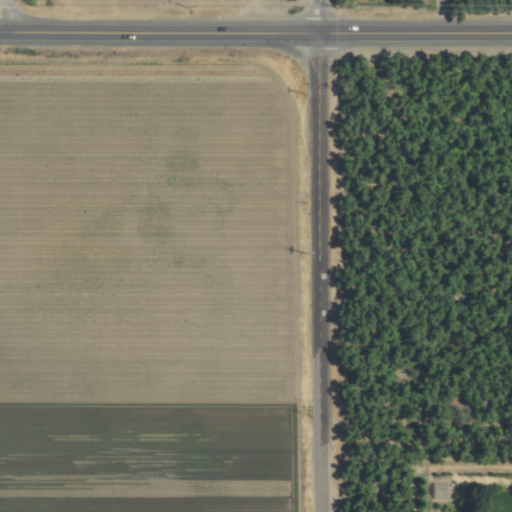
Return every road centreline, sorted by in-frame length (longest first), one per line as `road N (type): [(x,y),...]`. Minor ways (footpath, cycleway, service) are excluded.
road 1 (tertiary): [(317,33),(317,511)]
road 2 (primary): [(0,32),(317,33)]
road 3 (primary): [(511,32),(317,33)]
